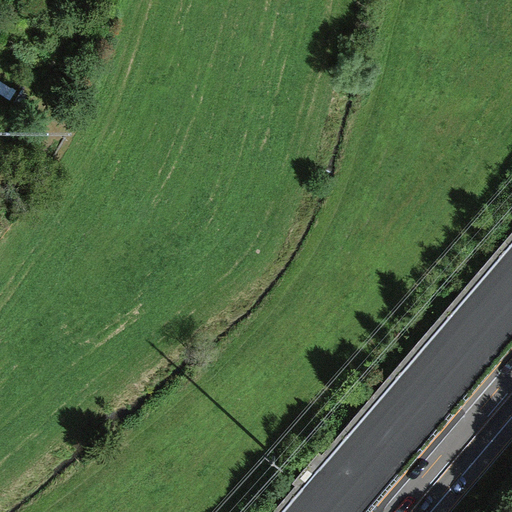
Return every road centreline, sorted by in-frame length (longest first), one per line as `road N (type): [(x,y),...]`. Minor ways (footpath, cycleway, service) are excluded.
road 1 (motorway): [(511,298),(331,511)]
road 2 (motorway): [(406,511),(511,387)]
